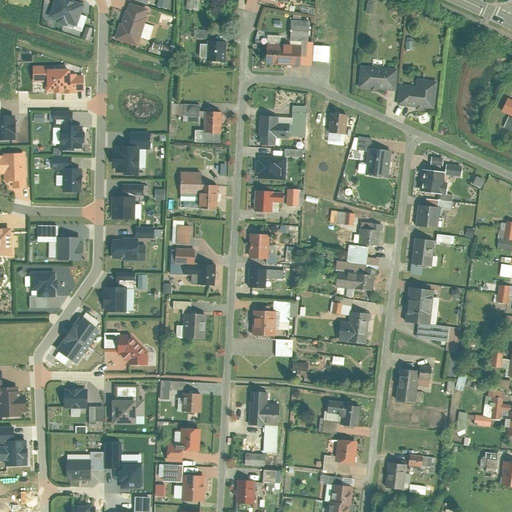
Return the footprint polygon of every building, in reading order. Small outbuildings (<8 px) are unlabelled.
[(56,24),(82,33),(88,19),(81,16),(85,7),(66,0),(56,0),(49,19),(57,22),(56,24)] [(159,0),(158,8),(167,11),(171,0),(170,0),(159,0)] [(115,40),(139,48),(141,39),(146,26),(148,19),(146,19),(148,11),(130,5),(127,13),(126,12),(122,25),(120,25),(115,40)] [(174,19),(165,16),(162,26),(171,29),(174,19)] [(310,22),(292,22),(291,42),(309,43),(310,22)] [(154,28),(146,26),(141,39),(150,42),(154,28)] [(87,29),(83,40),(92,43),(94,38),(91,37),(93,31),(87,29)] [(210,32),(195,31),(195,38),(210,39),(210,32)] [(292,42),(292,46),(268,45),(267,66),(300,67),(300,66),(313,67),(313,62),(314,47),(314,44),(292,42)] [(207,62),(226,63),(227,44),(208,43),(207,62)] [(173,50),(154,44),(152,49),(171,55),(173,50)] [(331,48),(314,47),(313,62),(330,63),(331,48)] [(71,71),(48,72),(48,67),(33,68),(34,84),(45,83),(46,93),(55,92),(55,95),(77,95),(77,92),(85,92),(84,77),(77,77),(77,76),(71,76),(71,71)] [(398,69),(360,67),(359,89),(397,92),(398,69)] [(400,85),(398,107),(434,111),(438,82),(418,80),(417,87),(400,85)] [(511,117),(511,101),(509,100),(503,113),(511,117)] [(200,106),(179,105),(179,118),(205,119),(206,113),(200,112),(200,106)] [(290,138),(306,139),(307,108),(294,107),(293,126),(290,125),(290,138)] [(54,121),(73,121),(74,113),(54,112),(54,121)] [(223,114),(206,113),(204,144),(221,145),(223,114)] [(35,114),(35,122),(46,122),(46,114),(35,114)] [(346,137),(348,117),(332,116),(330,135),(346,137)] [(0,142),(15,142),(15,117),(0,117),(0,142)] [(261,118),(260,138),(261,138),(261,146),(276,147),(276,139),(289,139),(290,125),(279,125),(279,118),(261,118)] [(61,151),(83,151),(83,128),(61,128),(61,151)] [(123,177),(139,177),(140,150),(150,151),(151,133),(131,133),(131,149),(116,149),(116,175),(123,175),(123,177)] [(357,151),(369,153),(366,176),(389,179),(392,153),(372,150),(373,140),(359,138),(357,151)] [(303,151),(286,150),(285,158),(303,159),(303,151)] [(0,183),(2,183),(2,176),(5,176),(5,185),(13,184),(13,190),(26,190),(25,155),(4,156),(4,158),(0,158),(0,183)] [(258,180),(286,181),(287,159),(259,157),(258,180)] [(444,160),(432,158),(431,167),(443,168),(444,160)] [(53,172),(73,172),(73,159),(53,159),(53,172)] [(462,168),(447,166),(446,176),(461,178),(462,168)] [(423,171),(420,193),(442,196),(445,174),(423,171)] [(63,194),(80,194),(80,173),(63,172),(63,194)] [(202,174),(181,173),(180,195),(201,196),(202,174)] [(485,182),(477,178),(474,186),(481,189),(485,182)] [(144,197),(144,187),(124,186),(124,196),(144,197)] [(200,209),(217,211),(218,187),(202,186),(200,209)] [(166,200),(166,189),(156,189),(156,200),(166,200)] [(288,190),(287,208),(299,208),(300,191),(288,190)] [(256,192),(255,213),(273,214),(273,204),(284,205),(284,194),(256,192)] [(135,222),(136,199),(112,198),(112,221),(135,222)] [(419,206),(416,228),(438,230),(441,209),(419,206)] [(355,215),(338,213),(336,224),(354,227),(355,215)] [(383,226),(362,223),(361,230),(382,233),(383,226)] [(57,227),(38,227),(38,244),(57,244),(57,227)] [(177,246),(189,247),(190,228),(178,227),(177,246)] [(155,229),(136,229),(136,239),(155,240),(155,229)] [(381,233),(361,231),(359,246),(379,249),(381,233)] [(0,261),(10,261),(10,234),(0,234),(0,261)] [(278,247),(270,246),(270,236),(250,235),(249,260),(267,260),(267,265),(277,265),(278,247)] [(455,238),(438,236),(437,244),(454,246),(455,238)] [(57,263),(83,263),(83,240),(57,239),(57,263)] [(147,246),(139,246),(139,240),(123,239),(123,241),(113,241),(113,260),(123,260),(123,262),(139,263),(147,263),(147,246)] [(415,240),(412,266),(432,269),(436,242),(415,240)] [(511,241),(499,240),(498,250),(511,252),(511,241)] [(369,249),(349,246),(347,263),(366,266),(369,249)] [(195,250),(172,249),(171,264),(195,265),(195,250)] [(366,266),(348,264),(338,263),(336,273),(365,277),(366,266)] [(511,264),(501,264),(500,276),(511,277),(511,264)] [(185,276),(185,266),(171,265),(171,276),(185,276)] [(192,286),(215,287),(216,267),(185,266),(185,276),(192,277),(192,286)] [(27,275),(23,270),(19,274),(23,279),(27,275)] [(377,271),(366,270),(365,277),(376,278),(377,271)] [(250,271),(249,289),(266,290),(266,280),(267,271),(250,271)] [(286,272),(267,271),(266,280),(285,281),(286,272)] [(38,299),(56,299),(56,273),(30,273),(31,293),(38,292),(38,299)] [(135,274),(117,274),(117,282),(135,282),(135,274)] [(337,288),(373,293),(375,278),(339,274),(337,288)] [(138,290),(147,290),(147,276),(139,276),(138,290)] [(164,295),(172,295),(173,285),(164,285),(164,295)] [(508,306),(511,288),(500,287),(498,304),(508,306)] [(124,314),(127,314),(128,289),(106,288),(105,313),(110,313),(110,318),(124,319),(124,314)] [(410,289),(405,324),(431,327),(435,292),(410,289)] [(457,291),(453,293),(452,297),(456,300),(460,298),(461,294),(457,291)] [(192,303),(173,302),(173,311),(192,311),(192,303)] [(274,302),(274,313),(254,313),(253,337),(276,338),(276,331),(289,332),(290,316),(291,303),(274,302)] [(298,304),(291,303),(290,316),(298,316),(298,304)] [(333,314),(341,316),(343,305),(334,304),(333,314)] [(340,342),(367,346),(371,316),(350,313),(349,324),(342,323),(340,342)] [(183,340),(206,341),(207,316),(185,315),(183,340)] [(80,318),(69,334),(88,347),(98,331),(80,318)] [(419,326),(417,340),(448,344),(447,352),(457,356),(460,331),(419,326)] [(88,347),(69,334),(57,351),(76,364),(88,347)] [(105,353),(119,353),(119,357),(122,357),(128,365),(128,366),(148,367),(148,354),(135,337),(121,337),(121,334),(105,334),(105,353)] [(293,342),(276,341),(276,358),(292,359),(293,342)] [(502,370),(504,352),(493,351),(491,368),(502,370)] [(450,357),(448,379),(455,380),(458,357),(450,357)] [(345,359),(334,358),(333,366),(344,367),(345,359)] [(308,365),(295,364),(295,372),(308,373),(308,365)] [(432,368),(421,367),(420,380),(431,381),(432,368)] [(400,371),(397,402),(416,404),(420,373),(400,371)] [(0,420),(22,420),(22,414),(27,413),(27,398),(21,398),(21,389),(3,390),(3,374),(0,374),(0,420)] [(463,393),(467,379),(459,377),(455,391),(463,393)] [(510,383),(496,381),(495,389),(509,391),(510,383)] [(187,383),(170,383),(170,391),(186,392),(187,383)] [(455,384),(448,383),(447,394),(454,395),(455,384)] [(115,386),(115,402),(112,402),(112,427),(136,427),(136,418),(145,418),(145,401),(139,401),(139,386),(115,386)] [(88,391),(65,392),(65,410),(88,410),(88,391)] [(504,392),(490,391),(489,397),(503,399),(504,392)] [(250,393),(249,427),(265,427),(278,428),(279,405),(268,404),(268,394),(250,393)] [(182,414),(202,414),(203,396),(183,395),(182,414)] [(483,417),(492,418),(494,398),(485,397),(483,417)] [(492,420),(501,421),(502,412),(511,412),(511,406),(503,405),(503,400),(494,399),(492,420)] [(328,414),(343,416),(342,427),(358,429),(361,409),(348,408),(349,406),(330,403),(328,414)] [(105,408),(89,408),(89,423),(89,428),(103,428),(103,423),(105,423),(105,408)] [(457,430),(467,431),(469,415),(459,414),(457,430)] [(491,428),(492,418),(483,417),(469,416),(468,426),(491,428)] [(278,455),(278,428),(265,427),(264,454),(278,455)] [(180,452),(200,453),(201,431),(181,430),(180,452)] [(26,441),(5,442),(6,466),(27,465),(26,441)] [(339,441),(336,458),(325,457),(323,471),(336,473),(337,463),(355,465),(358,444),(339,441)] [(91,472),(104,472),(104,453),(91,453),(91,472)] [(486,473),(496,474),(498,455),(486,454),(485,461),(481,460),(480,468),(487,469),(486,473)] [(264,456),(246,455),(246,467),(264,468),(264,456)] [(423,458),(411,457),(410,467),(422,468),(423,458)] [(91,483),(91,461),(68,462),(68,483),(91,483)] [(143,463),(120,463),(120,488),(143,488),(143,463)] [(502,487),(511,487),(511,463),(505,463),(502,487)] [(389,464),(386,489),(404,491),(406,466),(389,464)] [(184,467),(165,466),(164,483),(183,484),(184,467)] [(285,472),(264,471),(264,484),(267,484),(267,492),(282,493),(282,485),(284,485),(285,472)] [(183,502),(204,503),(205,478),(184,477),(183,502)] [(343,479),(329,477),(328,485),(342,487),(343,479)] [(236,505),(254,506),(255,483),(237,482),(236,505)] [(156,484),(156,496),(166,496),(166,484),(156,484)] [(426,495),(428,486),(411,484),(410,492),(426,495)] [(331,504),(352,506),(354,489),(333,486),(331,504)]
